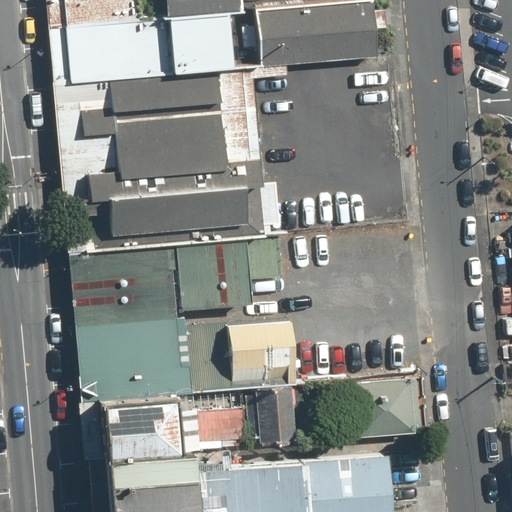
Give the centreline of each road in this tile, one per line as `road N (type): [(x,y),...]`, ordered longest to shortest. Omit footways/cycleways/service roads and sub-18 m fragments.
road 1 (unclassified): [(430,0),(474,511)]
road 2 (tertiary): [(40,511),(16,285)]
road 3 (tertiary): [(16,285),(0,85)]
